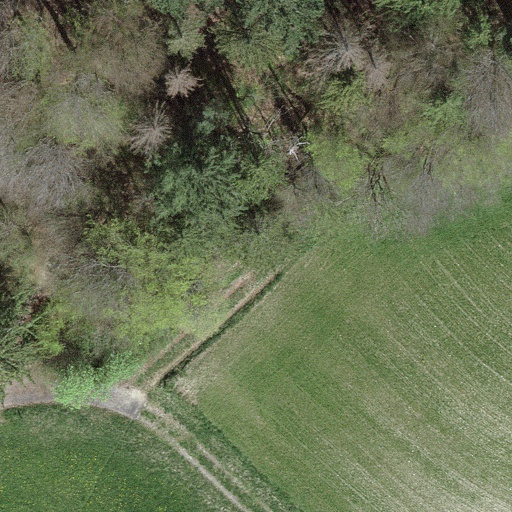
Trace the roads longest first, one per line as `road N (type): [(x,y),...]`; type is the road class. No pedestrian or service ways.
road 1 (track): [(122,394),(511,97)]
road 2 (track): [(250,511),(122,394)]
